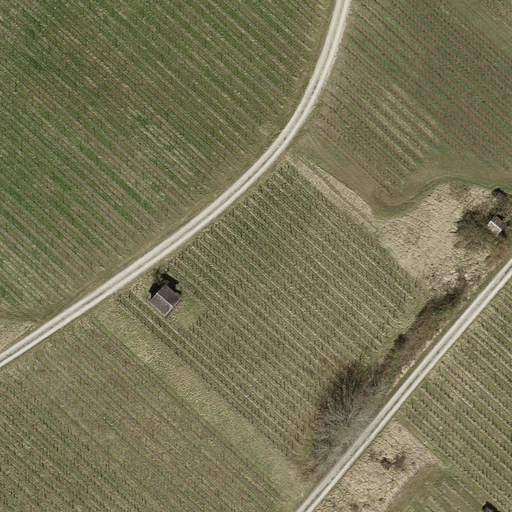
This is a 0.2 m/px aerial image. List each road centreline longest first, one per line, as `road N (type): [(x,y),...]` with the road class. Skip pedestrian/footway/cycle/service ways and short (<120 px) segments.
road 1 (track): [(0,352),(219,203),(302,113),(344,0)]
road 2 (track): [(511,256),(296,511)]
